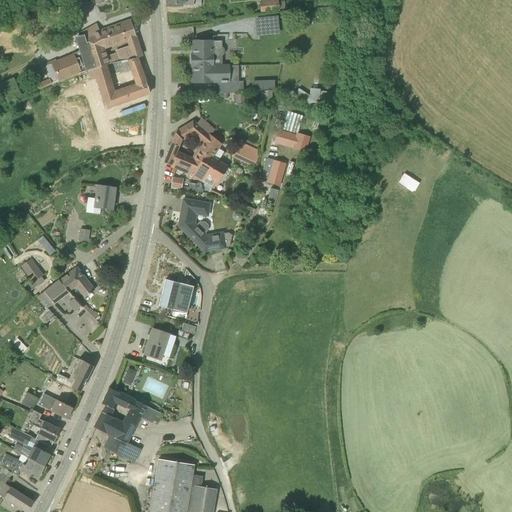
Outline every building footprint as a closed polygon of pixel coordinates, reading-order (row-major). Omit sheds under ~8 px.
[(259,2),(260,11),(279,9),(278,0),(259,2)] [(95,25),(80,33),(89,62),(84,63),(87,70),(111,64),(127,59),(128,61),(137,57),(141,56),(137,44),(134,35),(130,22),(99,33),(95,25)] [(228,52),(235,47),(230,40),(223,45),(228,52)] [(212,43),(212,42),(193,42),(193,51),(195,51),(195,55),(191,55),(191,62),(212,62),(212,67),(222,67),(222,58),(223,56),(224,53),(223,50),(221,48),(221,43),(212,43)] [(73,56),(54,64),(53,64),(52,62),(44,65),(52,83),(80,72),(73,56)] [(149,93),(140,66),(137,57),(128,61),(136,85),(114,93),(105,66),(111,64),(87,70),(90,80),(95,79),(105,109),(149,93)] [(212,67),(212,62),(191,62),(192,67),(194,67),(194,83),(212,83),(212,80),(218,80),(218,93),(241,93),(241,82),(237,82),(237,67),(222,67),(212,67)] [(18,91),(19,90),(13,78),(2,83),(8,95),(18,91)] [(274,78),(253,79),(253,87),(274,86),(274,78)] [(244,103),(244,94),(235,94),(236,103),(244,103)] [(180,140),(190,133),(203,144),(199,150),(208,157),(225,167),(226,166),(213,158),(222,144),(210,135),(215,129),(202,119),(196,125),(194,122),(175,134),(174,137),(180,140)] [(297,133),(296,137),(278,131),(278,132),(273,131),(271,138),(276,140),(275,141),(304,150),(309,137),(298,133),(297,133)] [(191,158),(176,151),(176,153),(193,161),(188,174),(201,178),(200,180),(213,188),(216,182),(218,183),(223,174),(222,173),(225,167),(208,157),(199,150),(203,144),(190,133),(192,136),(201,143),(191,158)] [(164,163),(167,164),(171,165),(170,167),(188,174),(193,161),(176,153),(176,151),(180,140),(174,137),(164,163)] [(232,156),(245,162),(254,166),(258,157),(256,156),(258,151),(249,147),(239,142),(237,146),(232,156)] [(267,182),(280,186),(281,181),(286,165),(279,163),(267,160),(265,167),(264,167),(262,176),(266,177),(268,178),(267,182)] [(415,189),(420,180),(405,170),(399,179),(415,189)] [(181,189),(183,182),(172,180),(171,187),(181,189)] [(112,210),(113,201),(108,200),(110,187),(98,186),(95,207),(112,210)] [(266,203),(274,206),(278,190),(271,188),(266,203)] [(225,248),(229,247),(232,236),(228,233),(222,234),(206,237),(204,235),(208,231),(208,225),(205,222),(199,222),(196,226),(194,224),(195,214),(207,216),(209,204),(183,200),(178,226),(204,252),(225,248)] [(88,241),(90,230),(79,229),(78,240),(88,241)] [(43,236),(38,240),(37,241),(50,256),(51,255),(55,251),(43,236)] [(20,266),(31,282),(33,280),(37,285),(38,285),(43,281),(39,276),(41,275),(30,259),(20,266)] [(59,280),(68,292),(75,286),(84,298),(94,291),(75,268),(60,280),(59,280)] [(68,292),(59,280),(44,292),(38,297),(47,308),(53,303),(53,304),(68,292)] [(185,285),(179,284),(165,280),(161,296),(163,297),(162,300),(160,299),(158,307),(173,311),(175,303),(177,304),(177,303),(180,294),(185,296),(188,286),(185,285)] [(73,299),(69,303),(76,311),(80,307),(73,299)] [(95,319),(99,316),(95,312),(94,312),(90,308),(89,309),(85,305),(83,307),(95,319)] [(160,360),(163,351),(166,341),(164,341),(167,334),(169,334),(152,328),(144,355),(160,360)] [(58,374),(55,380),(71,388),(75,381),(83,386),(86,381),(85,381),(89,374),(93,366),(79,359),(69,379),(65,377),(58,374)] [(131,383),(135,369),(128,367),(124,381),(131,383)] [(104,448),(126,459),(134,463),(140,449),(127,443),(146,405),(108,388),(101,403),(111,408),(114,401),(130,409),(123,422),(102,412),(94,427),(106,434),(110,436),(104,448)] [(30,409),(32,410),(37,399),(26,393),(20,407),(29,412),(30,409)] [(72,407),(43,393),(38,404),(67,418),(72,407)] [(29,430),(32,424),(40,429),(35,439),(50,447),(53,442),(53,441),(59,429),(39,419),(41,414),(32,410),(30,409),(29,412),(28,414),(22,427),(29,430)] [(27,446),(31,437),(13,428),(9,437),(27,446)] [(49,454),(33,446),(30,451),(22,447),(19,453),(44,465),(49,454)] [(44,465),(19,453),(18,453),(27,458),(24,464),(18,462),(18,460),(7,455),(1,466),(3,467),(12,473),(17,476),(20,471),(36,479),(43,465),(44,466),(44,465)] [(158,459),(149,511),(186,511),(192,475),(194,465),(158,459)] [(26,511),(33,502),(10,487),(10,488),(5,484),(12,473),(3,467),(0,471),(0,472),(2,473),(0,476),(0,480),(4,483),(0,488),(0,495),(25,511),(26,511)] [(202,476),(192,475),(186,511),(212,511),(216,489),(201,486),(202,476)]
